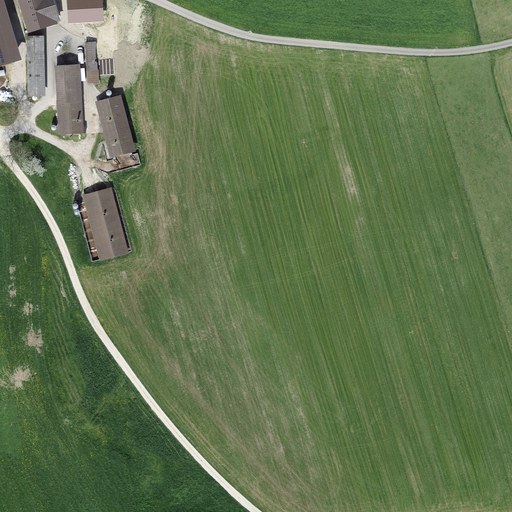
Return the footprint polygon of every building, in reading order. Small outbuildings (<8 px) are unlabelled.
[(36,31),(34,25),(90,9),(87,0),(18,0),(30,38),(26,38),(28,96),(41,95),(39,31),(36,31)] [(97,84),(96,70),(100,69),(100,64),(95,64),(94,43),(85,44),(87,85),(97,84)] [(55,68),(59,133),(79,132),(76,67),(55,68)] [(111,156),(130,151),(116,99),(97,104),(111,156)] [(109,192),(84,199),(100,262),(126,255),(109,192)]
